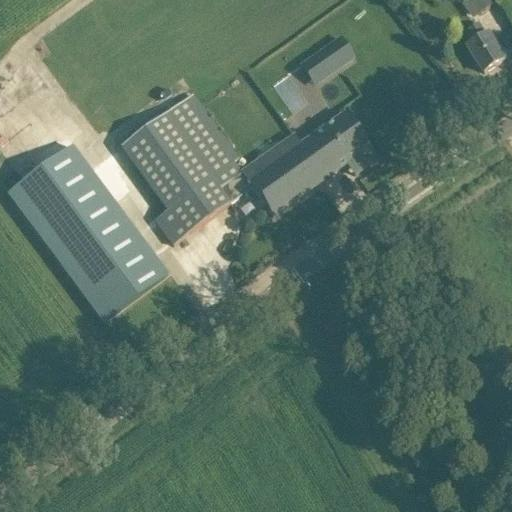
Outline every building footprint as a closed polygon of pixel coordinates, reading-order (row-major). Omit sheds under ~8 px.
[(495,0),(472,0),(463,7),(474,21),(497,2),(495,0)] [(485,76),(506,62),(490,37),(487,39),(479,26),(468,33),(476,46),(469,50),(485,76)] [(353,59),(340,40),(313,59),(327,78),(353,59)] [(239,163),(193,98),(120,151),(167,215),(164,217),(165,218),(156,224),(174,249),(253,192),(258,189),(245,171),(240,174),(235,167),(239,163)] [(377,162),(344,116),(300,148),(324,182),(356,160),(364,171),(377,162)] [(253,192),(272,219),(324,182),(300,148),(292,137),(245,171),(258,189),(253,192)] [(72,148),(7,195),(104,326),(168,278),(72,148)]
